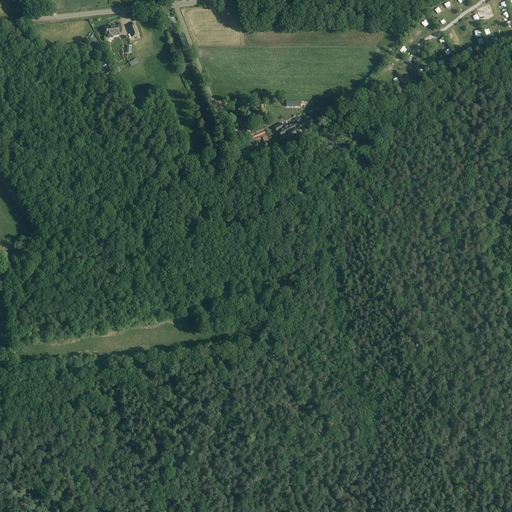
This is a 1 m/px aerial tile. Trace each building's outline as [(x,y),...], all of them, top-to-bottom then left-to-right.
[(171,21),(169,15),(165,17),(165,18),(164,18),(168,29),(177,25),(174,19),(171,21)] [(128,27),(132,38),(139,35),(135,25),(128,27)] [(113,38),(112,36),(119,35),(118,27),(105,28),(106,37),(107,37),(107,39),(113,38)] [(176,35),(181,48),(186,46),(181,33),(176,35)] [(291,133),(298,129),(294,122),(284,128),(281,123),(274,127),(276,133),(278,132),(280,131),(281,132),(279,133),(281,138),(288,134),(288,135),(291,133)] [(254,131),(250,133),(255,143),(263,139),(264,143),(268,141),(261,124),(253,128),(254,131)]
